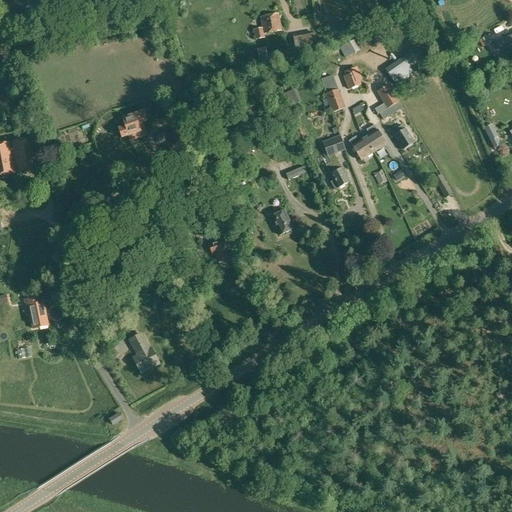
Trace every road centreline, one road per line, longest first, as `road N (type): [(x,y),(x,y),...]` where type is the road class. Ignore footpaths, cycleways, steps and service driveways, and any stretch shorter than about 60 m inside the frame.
road 1 (secondary): [(140,433),(511,200)]
road 2 (track): [(3,19),(33,116),(66,281)]
road 3 (unclassified): [(140,433),(77,328),(66,281)]
road 4 (secondary): [(15,511),(140,433)]
